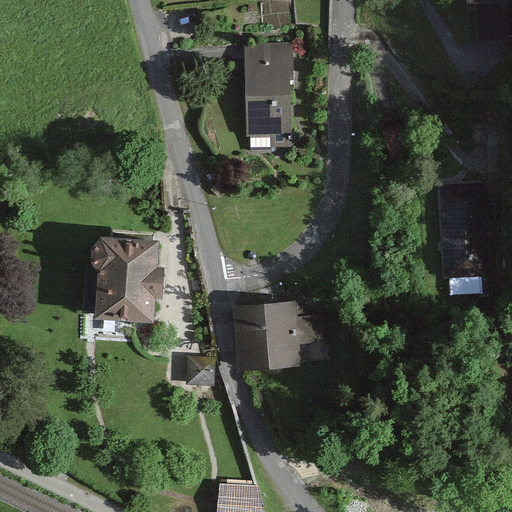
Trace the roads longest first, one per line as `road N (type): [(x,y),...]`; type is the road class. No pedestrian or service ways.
road 1 (residential): [(220,297),(304,266),(336,215),(348,0)]
road 2 (residential): [(142,0),(220,297)]
road 3 (residential): [(220,297),(262,435),(312,511)]
road 4 (unclassified): [(0,454),(122,511)]
